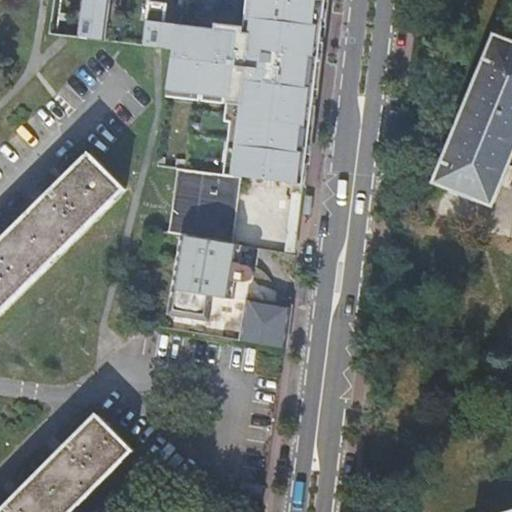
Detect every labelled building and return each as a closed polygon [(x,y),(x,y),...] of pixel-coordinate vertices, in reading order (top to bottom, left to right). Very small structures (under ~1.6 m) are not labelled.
[(107,39),(111,0),(85,0),(81,36),(107,39)] [(329,0),(253,0),(248,39),(182,31),(174,97),(241,106),(232,180),(241,181),(293,190),(305,192),(329,0)] [(497,203),(511,164),(511,43),(496,38),(440,182),(497,203)] [(0,313),(125,188),(92,156),(0,246),(0,313)] [(232,180),(179,171),(168,232),(190,235),(233,242),(241,181),(232,180)] [(293,190),(287,252),(298,253),(305,192),(293,190)] [(245,244),(239,243),(235,263),(241,264),(241,268),(250,269),(251,269),(257,270),(261,247),(245,244)] [(229,300),(235,301),(238,284),(232,283),(229,300)] [(97,416),(0,511),(70,511),(132,450),(97,416)]
